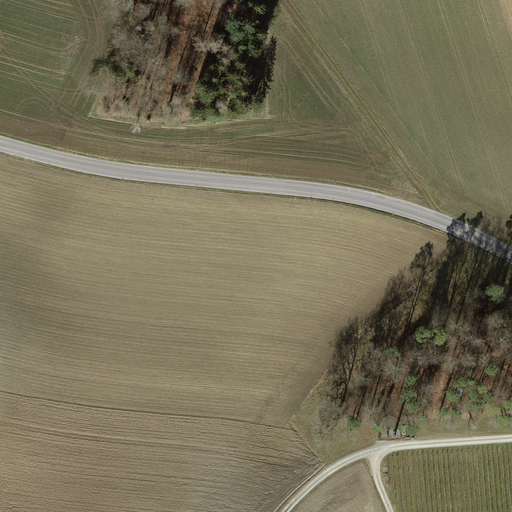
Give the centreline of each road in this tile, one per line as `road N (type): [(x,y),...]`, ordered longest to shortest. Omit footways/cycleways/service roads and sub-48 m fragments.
road 1 (unclassified): [(511,255),(381,202),(100,166),(0,142)]
road 2 (track): [(286,511),(318,478),(371,450),(511,437)]
